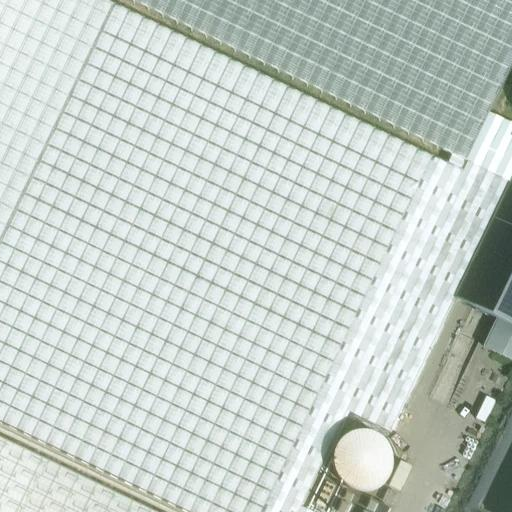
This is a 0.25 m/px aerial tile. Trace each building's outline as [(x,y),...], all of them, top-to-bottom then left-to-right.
[(0,0),(0,426),(178,511),(308,511),(301,508),(317,475),(347,413),(390,433),(454,299),(510,184),(452,156),(447,167),(100,0),(0,0)] [(511,0),(125,0),(452,156),(510,184),(511,179),(511,125),(489,115),(511,67),(511,0)] [(511,179),(510,184),(454,299),(497,319),(483,347),(492,352),(511,361),(511,179)] [(458,397),(471,366),(455,360),(443,391),(458,397)] [(0,511),(151,511),(0,439),(0,511)] [(400,462),(388,486),(399,492),(411,467),(400,462)] [(321,477),(308,504),(324,511),(388,511),(390,510),(321,477)]
